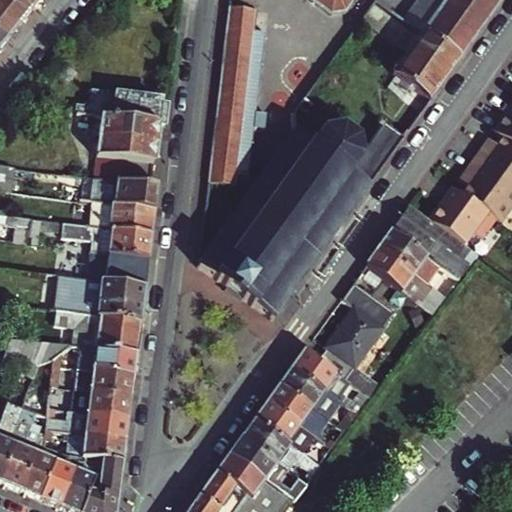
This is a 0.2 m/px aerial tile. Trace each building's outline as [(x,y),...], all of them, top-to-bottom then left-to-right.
[(0,0),(0,9),(18,24),(31,8),(20,0),(0,0)] [(20,0),(31,8),(37,0),(20,0)] [(309,0),(331,16),(345,13),(353,0),(309,0)] [(416,0),(403,19),(422,33),(445,0),(416,0)] [(445,0),(422,33),(458,59),(500,0),(445,0)] [(247,176),(247,175),(253,128),(263,129),(265,114),(254,113),(264,33),(253,31),(255,11),(227,7),(207,183),(234,186),(235,175),(247,176)] [(0,36),(5,40),(18,24),(0,9),(0,36)] [(392,74),(429,100),(444,79),(458,59),(422,33),(392,74)] [(72,127),(97,130),(94,157),(117,160),(115,181),(147,186),(155,123),(164,124),(166,104),(157,103),(158,101),(91,92),(89,101),(81,106),(74,105),(72,127)] [(511,105),(493,131),(501,137),(511,145),(511,105)] [(295,132),(198,267),(271,319),(402,137),(379,121),(376,126),(379,127),(372,138),(357,138),(341,127),(324,129),(313,145),(295,132)] [(488,139),(473,160),(511,187),(511,145),(501,137),(496,145),(488,139)] [(91,178),(115,181),(117,160),(94,157),(91,178)] [(466,187),(460,194),(492,217),(500,223),(511,205),(511,187),(473,160),(457,181),(466,187)] [(0,190),(10,191),(12,168),(0,166),(0,190)] [(55,189),(57,174),(38,172),(35,195),(54,197),(55,189)] [(79,200),(92,202),(153,210),(154,204),(156,187),(147,186),(115,181),(114,193),(81,189),(80,192),(79,200)] [(452,188),(428,222),(464,248),(475,232),(479,235),(492,217),(460,194),(452,188)] [(55,189),(54,197),(79,200),(80,192),(55,189)] [(92,202),(89,227),(150,234),(153,210),(92,202)] [(408,207),(391,231),(458,281),(476,257),(464,248),(428,222),(408,207)] [(0,225),(7,227),(8,217),(0,215),(0,225)] [(29,219),(8,217),(7,227),(18,228),(16,244),(26,245),(29,219)] [(29,219),(26,245),(37,247),(40,221),(29,219)] [(91,242),(90,253),(147,260),(150,234),(89,227),(62,223),(60,238),(91,242)] [(458,281),(391,231),(378,249),(445,298),(458,281)] [(365,266),(432,316),(445,298),(378,249),(365,266)] [(147,260),(90,253),(86,280),(143,286),(147,260)] [(47,310),(55,311),(139,322),(143,286),(86,280),(78,279),(76,289),(82,290),(81,298),(50,294),(47,310)] [(345,381),(354,368),(382,330),(394,312),(354,284),(342,300),(354,309),(326,348),(328,349),(319,362),(345,381)] [(16,310),(7,338),(20,340),(27,313),(16,310)] [(70,346),(94,349),(135,354),(139,322),(55,311),(53,329),(71,331),(70,346)] [(26,348),(9,341),(9,343),(4,356),(20,362),(26,348)] [(60,354),(60,355),(69,357),(70,346),(60,354)] [(70,346),(69,357),(92,360),(94,349),(70,346)] [(92,360),(91,370),(132,376),(135,354),(94,349),(92,360)] [(304,352),(291,369),(324,393),(346,409),(352,401),(342,393),(349,384),(345,381),(319,362),(304,352)] [(58,366),(60,355),(60,354),(51,362),(50,368),(58,369),(58,366)] [(50,368),(48,386),(55,387),(57,373),(58,369),(50,368)] [(130,389),(132,376),(91,370),(76,368),(73,389),(129,397),(130,389)] [(370,399),(379,386),(354,368),(345,381),(349,384),(370,399)] [(291,369),(278,387),(311,411),(314,407),(322,395),(324,393),(291,369)] [(48,386),(45,407),(52,408),(55,387),(48,386)] [(270,398),(266,404),(299,428),(311,411),(278,387),(270,398)] [(126,419),(129,397),(73,389),(72,389),(69,411),(72,411),(85,413),(126,419)] [(322,395),(314,407),(326,416),(334,404),(322,395)] [(45,412),(24,403),(21,411),(26,414),(43,421),(45,412)] [(266,404),(253,422),(297,453),(302,446),(316,456),(323,446),(299,428),(266,404)] [(0,423),(0,481),(15,447),(9,445),(13,436),(11,435),(21,411),(8,406),(0,423)] [(50,425),(52,408),(45,407),(45,412),(43,421),(42,429),(49,430),(50,425)] [(26,414),(21,411),(11,435),(13,436),(22,440),(28,426),(30,420),(24,417),(26,414)] [(72,411),(70,427),(83,429),(85,413),(72,411)] [(352,422),(357,416),(350,411),(346,417),(352,422)] [(124,441),(126,419),(85,413),(83,429),(83,435),(124,441)] [(43,421),(26,414),(24,417),(30,420),(28,426),(42,430),(42,429),(43,421)] [(339,439),(352,422),(346,417),(337,429),(333,435),(339,439)] [(253,422),(240,439),(282,470),(290,459),(312,475),(317,468),(297,453),(253,422)] [(61,432),(83,435),(83,429),(70,427),(50,425),(49,430),(61,432)] [(42,430),(40,447),(44,449),(47,450),(49,430),(42,429),(42,430)] [(83,435),(61,432),(60,442),(81,444),(83,435)] [(82,456),(89,457),(121,462),(124,441),(83,435),(81,444),(80,456),(82,456)] [(339,439),(333,435),(329,441),(335,445),(339,439)] [(15,447),(29,453),(33,444),(22,440),(13,436),(9,445),(15,447)] [(282,470),(240,439),(227,457),(291,503),(304,486),(296,480),(287,492),(276,484),(285,472),(282,470)] [(329,441),(324,447),(330,451),(335,445),(329,441)] [(34,455),(40,458),(44,449),(40,447),(33,444),(29,453),(34,455)] [(15,447),(0,481),(0,484),(18,493),(34,455),(29,453),(15,447)] [(67,465),(68,454),(57,452),(53,463),(68,470),(70,466),(67,465)] [(34,455),(18,493),(38,501),(53,463),(40,458),(34,455)] [(91,480),(80,511),(114,511),(121,462),(89,457),(88,464),(94,465),(91,480)] [(227,457),(215,474),(244,496),(267,511),(284,511),(291,503),(227,457)] [(53,463),(38,501),(59,510),(73,472),(68,470),(53,463)] [(59,510),(64,511),(80,511),(91,480),(86,478),(73,472),(59,510)] [(197,498),(216,511),(232,511),(244,496),(215,474),(197,498)] [(232,511),(267,511),(244,496),(232,511)] [(216,511),(197,498),(187,511),(216,511)]
